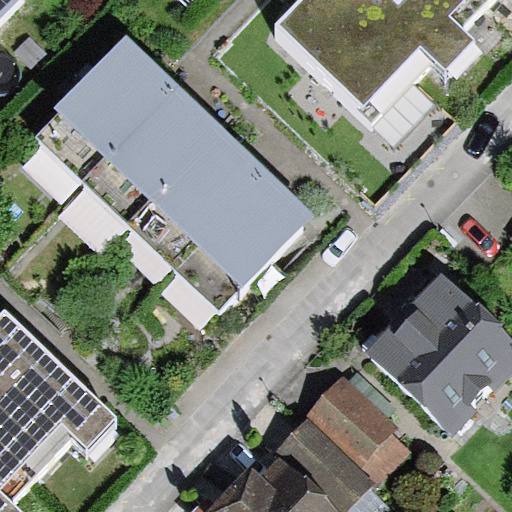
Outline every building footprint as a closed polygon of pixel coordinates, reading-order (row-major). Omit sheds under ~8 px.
[(0,0),(0,37),(26,10),(15,0),(0,0)] [(311,0),(281,33),(380,126),(432,70),(447,85),(478,52),(462,38),(497,0),(311,0)] [(122,63),(42,149),(226,321),(306,235),(271,203),(233,167),(179,117),(148,88),(122,63)] [(511,359),(440,292),(314,425),(386,493),(432,444),(451,462),(511,396),(511,359)] [(0,342),(0,511),(9,511),(42,474),(64,489),(109,439),(0,342)] [(276,454),(216,511),(363,511),(371,504),(307,439),(284,461),(276,454)]
